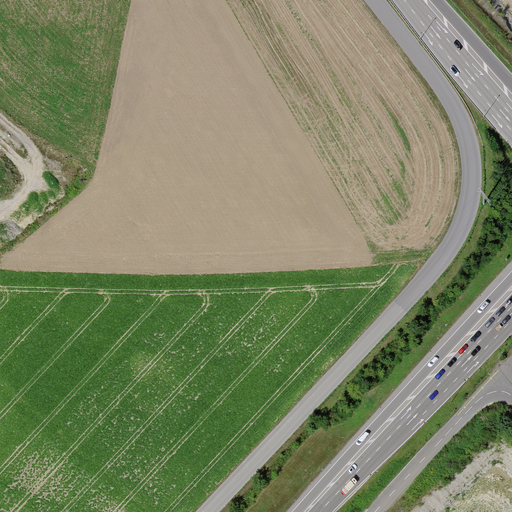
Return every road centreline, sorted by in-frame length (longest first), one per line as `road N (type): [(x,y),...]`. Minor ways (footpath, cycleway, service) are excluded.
road 1 (unclassified): [(205,511),(399,309),(467,208),(464,126),(441,84),(372,0)]
road 2 (trunk): [(511,290),(304,511)]
road 3 (residential): [(511,399),(498,392),(477,398),(377,511)]
road 4 (secondary): [(424,0),(511,103)]
